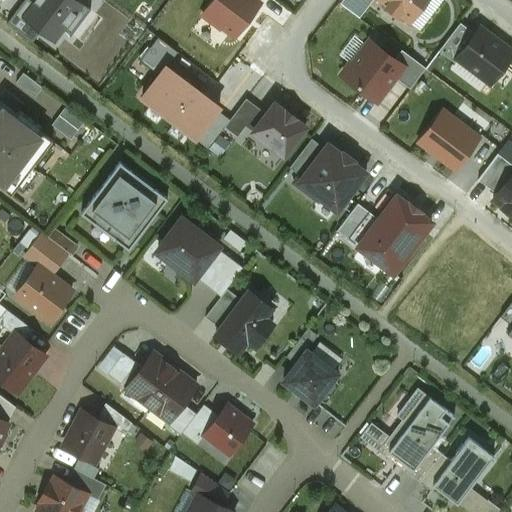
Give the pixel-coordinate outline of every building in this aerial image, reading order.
[(75,0),(33,0),(31,2),(28,0),(25,0),(9,23),(32,40),(41,29),(56,40),(65,28),(71,33),(89,10),(76,0),(75,0)] [(251,0),(215,0),(206,12),(236,34),(258,5),(251,0)] [(360,18),(374,0),(343,0),(341,4),(360,18)] [(428,0),(380,0),(388,5),(386,8),(398,17),(400,14),(411,23),(428,0)] [(458,58),(475,34),(460,23),(439,51),(455,63),(459,58),(458,58)] [(511,55),(511,53),(479,28),(475,34),(458,58),(459,58),(491,83),(511,55)] [(141,61),(159,75),(166,67),(167,67),(178,53),(159,38),(141,61)] [(395,60),(369,40),(341,77),(377,104),(396,77),(405,67),(395,60)] [(395,60),(405,67),(396,77),(411,88),(426,69),(402,51),(395,60)] [(142,98),(172,120),(196,89),(167,67),(166,67),(159,75),(142,98)] [(43,88),(24,73),(16,83),(36,97),(43,88)] [(0,95),(0,100),(2,102),(17,114),(19,111),(24,104),(5,89),(0,95)] [(196,89),(172,120),(196,139),(217,110),(220,107),(196,89)] [(246,126),(253,132),(266,114),(246,99),(230,120),(225,127),(238,137),(246,126)] [(17,114),(2,102),(0,104),(0,186),(11,195),(53,141),(39,131),(41,127),(19,111),(17,114)] [(266,114),(253,132),(284,155),(306,127),(295,118),(296,117),(287,110),(286,111),(275,103),(266,114)] [(86,121),(66,107),(52,125),(71,140),(86,121)] [(230,120),(217,110),(196,139),(209,148),(225,127),(230,120)] [(444,110),(419,142),(454,169),(478,136),(444,110)] [(300,176),(311,161),(314,163),(325,148),(312,139),(290,168),(300,176)] [(342,154),(328,144),(325,148),(314,163),(311,161),(300,176),(295,183),(319,200),(320,198),(337,211),(367,173),(353,162),(354,161),(343,153),(342,154)] [(478,180),(497,194),(511,174),(511,164),(497,154),(478,180)] [(132,171),(119,161),(100,187),(80,212),(93,222),(91,224),(102,232),(144,178),(133,169),(132,171)] [(511,174),(497,194),(493,200),(511,214),(511,174)] [(155,186),(144,178),(102,232),(114,240),(115,238),(128,249),(147,223),(167,198),(154,188),(155,186)] [(379,218),(358,247),(393,273),(432,222),(420,213),(422,212),(410,203),(408,205),(397,196),(379,218)] [(337,231),(358,247),(379,218),(358,203),(337,231)] [(193,278),(194,277),(216,248),(217,246),(181,219),(156,251),(182,270),(186,269),(190,273),(191,277),(193,278)] [(77,244),(54,227),(47,237),(70,254),(77,244)] [(37,265),(50,275),(66,254),(40,234),(24,256),(37,265)] [(194,277),(220,296),(242,267),(216,248),(194,277)] [(50,275),(37,265),(15,295),(49,320),(71,291),(50,275)] [(206,317),(220,328),(241,300),(227,289),(206,317)] [(220,328),(215,334),(237,351),(247,338),(255,345),(271,323),(263,317),(270,307),(248,291),(241,300),(220,328)] [(511,301),(501,317),(511,325),(511,301)] [(0,316),(0,324),(13,334),(15,332),(27,341),(34,331),(6,309),(0,316)] [(285,357),(295,364),(306,350),(316,335),(307,328),(285,357)] [(13,334),(0,351),(0,379),(17,392),(45,355),(27,341),(15,332),(13,334)] [(295,364),(282,381),(313,405),(337,373),(306,350),(295,364)] [(106,374),(125,388),(141,367),(122,353),(106,374)] [(125,388),(147,404),(174,369),(152,353),(141,367),(125,388)] [(174,369),(147,404),(168,420),(168,421),(182,403),(195,385),(174,369)] [(387,451),(428,397),(417,388),(409,398),(396,415),(402,420),(381,446),(400,461),(397,464),(418,480),(417,481),(418,482),(440,453),(431,446),(412,470),(387,451)] [(0,419),(7,423),(15,407),(0,395),(0,419)] [(445,409),(429,397),(428,397),(387,451),(412,470),(431,446),(448,423),(439,416),(445,409)] [(105,403),(96,418),(113,427),(112,428),(125,435),(131,423),(105,403)] [(168,421),(168,420),(165,424),(180,435),(181,433),(196,414),(182,403),(168,421)] [(203,434),(217,415),(203,404),(196,414),(181,433),(196,445),(204,435),(203,434)] [(252,424),(226,404),(217,415),(203,434),(204,435),(229,454),(252,424)] [(439,416),(448,423),(454,416),(445,409),(439,416)] [(96,418),(81,410),(63,445),(94,462),(112,428),(113,427),(96,418)] [(376,428),(371,424),(361,437),(366,441),(376,428)] [(493,456),(468,436),(450,460),(432,484),(435,486),(457,503),(458,502),(469,487),(493,456)] [(191,480),(198,466),(170,451),(163,465),(191,480)] [(432,484),(450,460),(440,453),(418,482),(431,491),(435,486),(432,484)] [(236,464),(233,462),(228,469),(235,474),(242,464),(238,462),(236,464)] [(73,468),(66,482),(87,493),(86,494),(97,500),(105,484),(73,468)] [(190,492),(196,495),(196,493),(221,506),(228,491),(200,472),(190,492)] [(48,482),(38,501),(41,502),(35,511),(80,511),(81,510),(80,506),(86,494),(87,493),(66,482),(54,476),(51,483),(48,482)] [(469,487),(458,502),(470,511),(477,511),(486,500),(469,487)] [(233,511),(221,506),(196,493),(196,495),(186,511),(233,511)] [(486,500),(477,511),(496,511),(499,508),(487,499),(486,500)]
